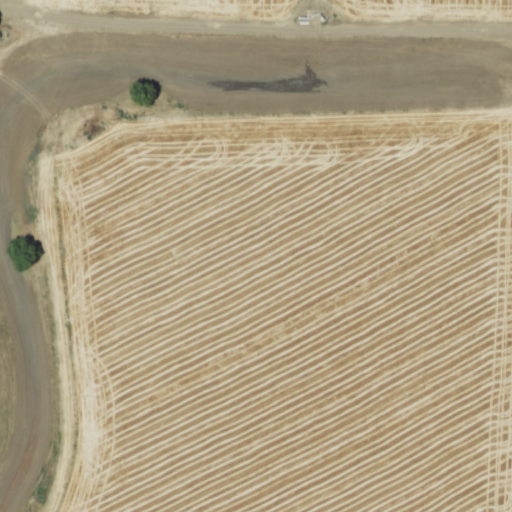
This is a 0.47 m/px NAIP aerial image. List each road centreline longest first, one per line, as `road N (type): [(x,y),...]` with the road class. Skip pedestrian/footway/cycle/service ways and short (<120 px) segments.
road 1 (track): [(511,109),(165,115),(53,161),(43,179),(66,425),(62,470),(46,511)]
road 2 (track): [(511,30),(283,29),(0,8)]
